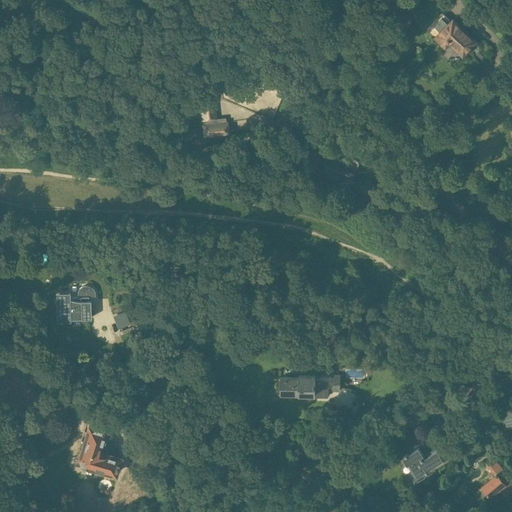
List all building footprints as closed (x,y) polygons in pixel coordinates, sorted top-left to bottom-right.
[(439,29),(433,36),(445,46),(448,42),(462,55),(478,37),(453,14),(447,21),(441,15),(434,24),(439,29)] [(214,91),(197,93),(200,119),(203,119),(203,123),(204,135),(228,132),(227,121),(226,121),(225,117),(217,118),(214,91)] [(350,182),(355,171),(346,168),(348,161),(340,158),(340,157),(329,153),(322,171),(350,182)] [(95,296),(95,293),(95,292),(94,291),(93,289),(92,288),(91,287),(90,286),(88,285),(86,285),(85,285),(83,285),(82,286),(81,287),(80,288),(79,289),(78,289),(78,291),(78,292),(78,296),(64,296),(64,308),(70,308),(70,318),(90,318),(90,300),(89,300),(89,296),(95,296)] [(38,300),(25,293),(20,302),(32,310),(38,300)] [(148,382),(164,373),(154,355),(138,364),(148,382)] [(35,373),(31,377),(31,381),(35,384),(40,384),(42,381),(42,376),(39,374),(35,373)] [(279,376),(279,393),(313,393),(313,396),(328,396),(328,382),(315,382),(315,375),(299,374),(299,376),(279,376)] [(88,426),(79,458),(82,464),(114,473),(116,469),(119,470),(121,462),(118,461),(119,457),(109,454),(101,440),(104,430),(100,429),(102,425),(93,422),(92,427),(88,426)] [(438,434),(441,441),(444,439),(453,457),(460,454),(448,429),(438,434)] [(425,457),(418,447),(402,457),(415,477),(432,466),(433,468),(444,462),(436,450),(425,457)] [(507,474),(503,468),(496,460),(487,467),(494,475),(477,489),(482,496),(488,492),(490,495),(499,487),(505,495),(511,489),(511,474),(510,472),(507,474)]
